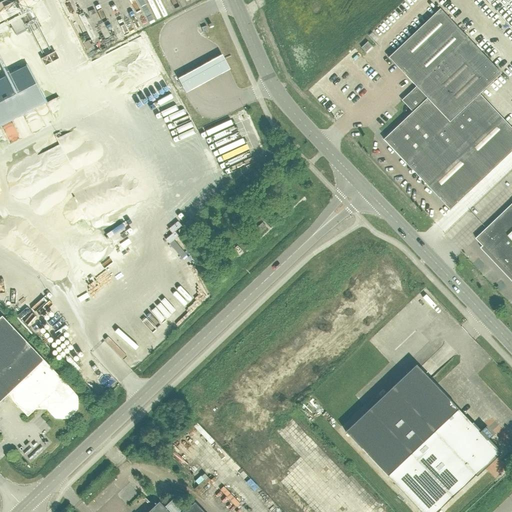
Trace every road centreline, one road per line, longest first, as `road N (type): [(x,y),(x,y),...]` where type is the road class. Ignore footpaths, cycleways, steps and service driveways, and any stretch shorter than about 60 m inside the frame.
road 1 (tertiary): [(24,507),(363,187)]
road 2 (tertiary): [(363,187),(271,84),(233,0)]
road 3 (tertiary): [(511,344),(363,187)]
road 4 (unknown): [(0,152),(67,116),(87,94),(86,68),(51,0)]
